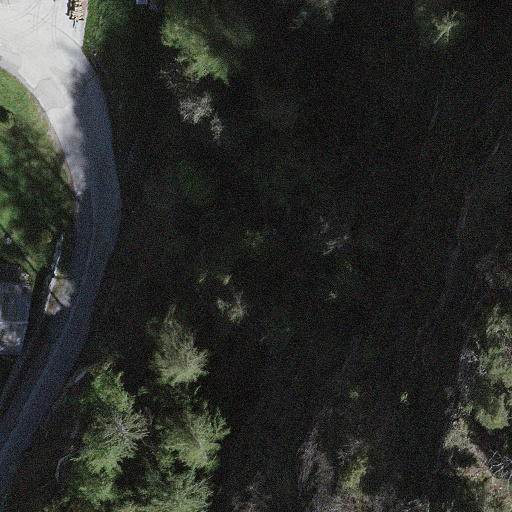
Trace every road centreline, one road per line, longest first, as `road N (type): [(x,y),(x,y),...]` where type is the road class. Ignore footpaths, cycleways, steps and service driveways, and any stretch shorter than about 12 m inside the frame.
road 1 (tertiary): [(0,499),(67,353),(97,270),(106,211),(96,142),(74,91),(33,46),(0,30)]
road 2 (track): [(106,211),(195,0)]
